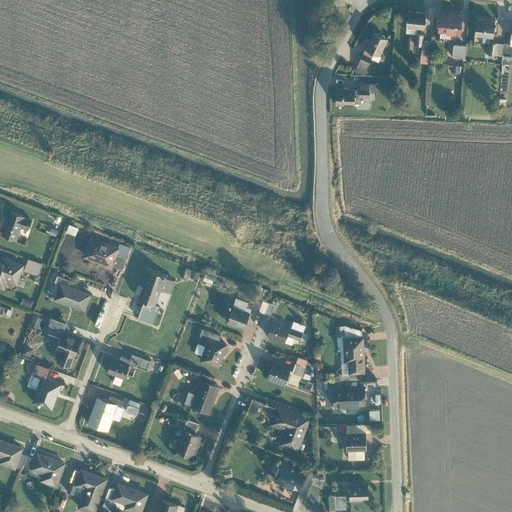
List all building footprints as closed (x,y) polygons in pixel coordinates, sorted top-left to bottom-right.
[(429,10),(408,9),(407,27),(428,28),(429,10)] [(463,15),(442,14),(440,31),(461,33),(463,15)] [(497,18),(476,16),(475,34),(496,36),(497,18)] [(390,37),(375,30),(356,68),(366,72),(375,52),(382,55),(390,37)] [(422,34),(412,34),(412,45),(421,46),(421,56),(430,57),(430,41),(422,41),(422,34)] [(511,43),(490,41),(488,55),(511,56),(511,43)] [(468,46),(454,44),(453,57),(467,58),(468,46)] [(372,82),(361,82),(361,96),(373,96),(372,82)] [(359,87),(339,87),(339,102),(358,102),(359,87)] [(9,211),(2,235),(17,239),(21,225),(28,228),(31,218),(9,211)] [(69,229),(78,232),(80,225),(71,222),(69,229)] [(89,236),(82,256),(121,269),(127,249),(120,247),(123,239),(111,235),(109,243),(89,236)] [(23,263),(0,254),(0,286),(4,288),(7,281),(16,284),(23,263)] [(42,262),(28,257),(24,270),(37,274),(42,262)] [(195,269),(185,266),(182,277),(192,280),(195,269)] [(175,279),(148,270),(139,297),(145,299),(139,316),(152,321),(162,290),(170,293),(175,279)] [(57,297),(84,307),(90,292),(68,283),(70,278),(59,274),(56,283),(61,285),(57,297)] [(32,299),(22,295),(20,302),(30,305),(32,299)] [(227,319),(246,326),(254,301),(235,295),(227,319)] [(33,322),(41,324),(43,315),(35,313),(33,322)] [(273,317),(268,334),(298,343),(303,327),(273,317)] [(66,323),(51,318),(46,331),(59,336),(54,350),(63,353),(60,361),(72,366),(82,337),(64,330),(66,323)] [(206,339),(200,358),(220,365),(227,342),(219,339),(221,333),(201,326),(198,336),(206,339)] [(345,373),(365,373),(364,336),(345,336),(345,373)] [(31,354),(34,347),(27,344),(24,351),(31,354)] [(107,371),(124,378),(130,362),(147,369),(151,358),(131,351),(127,362),(112,356),(107,371)] [(297,357),(292,374),(303,377),(308,360),(297,357)] [(273,361),(267,378),(285,383),(290,366),(273,361)] [(31,375),(41,378),(33,400),(52,407),(60,384),(44,379),(49,367),(36,362),(31,375)] [(200,371),(189,406),(211,413),(220,384),(211,382),(213,375),(200,371)] [(367,406),(366,387),(333,387),(333,406),(367,406)] [(96,395),(85,421),(108,430),(121,397),(109,393),(106,399),(96,395)] [(265,402),(252,398),(247,414),(260,418),(265,402)] [(129,402),(126,409),(135,413),(138,406),(129,402)] [(311,414),(278,402),(270,423),(282,427),(276,443),(298,451),(311,414)] [(186,417),(175,450),(194,456),(202,434),(195,431),(198,422),(186,417)] [(368,455),(366,431),(346,432),(348,457),(368,455)] [(21,445),(0,438),(0,460),(14,466),(21,445)] [(65,461),(37,451),(31,468),(44,472),(41,479),(57,484),(65,461)] [(329,454),(325,459),(332,464),(336,458),(329,454)] [(281,459),(274,479),(298,488),(306,468),(281,459)] [(94,511),(107,476),(80,467),(73,486),(84,490),(78,507),(92,511),(94,511)] [(368,480),(349,481),(350,501),(369,500),(368,480)] [(141,511),(148,491),(118,481),(112,498),(126,502),(124,508),(137,511),(141,511)] [(345,492),(327,494),(329,509),(346,507),(345,492)] [(173,511),(176,503),(161,498),(156,511),(173,511)]
